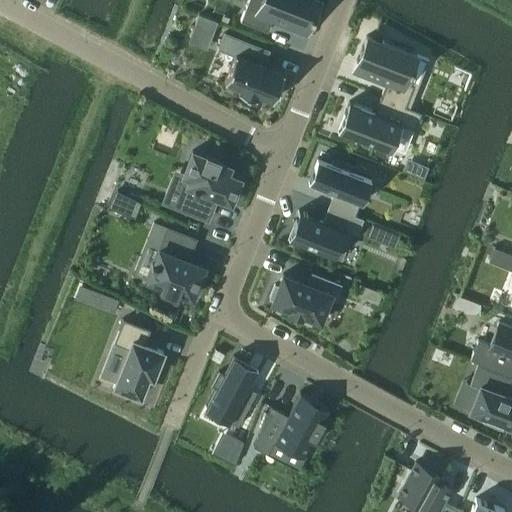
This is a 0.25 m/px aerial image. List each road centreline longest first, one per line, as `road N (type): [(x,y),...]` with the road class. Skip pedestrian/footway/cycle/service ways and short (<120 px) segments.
road 1 (residential): [(511,472),(239,326),(230,314),(232,286),(283,153)]
road 2 (residential): [(0,1),(283,153)]
road 3 (residential): [(283,153),(344,0)]
